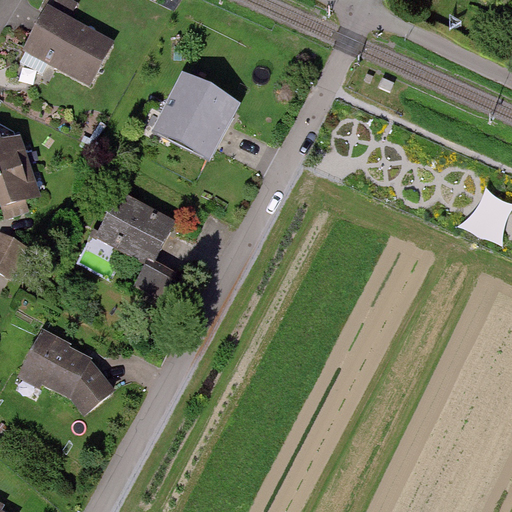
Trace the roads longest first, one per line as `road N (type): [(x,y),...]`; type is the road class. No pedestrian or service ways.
road 1 (residential): [(100,511),(364,13)]
road 2 (unclassified): [(364,13),(511,79)]
